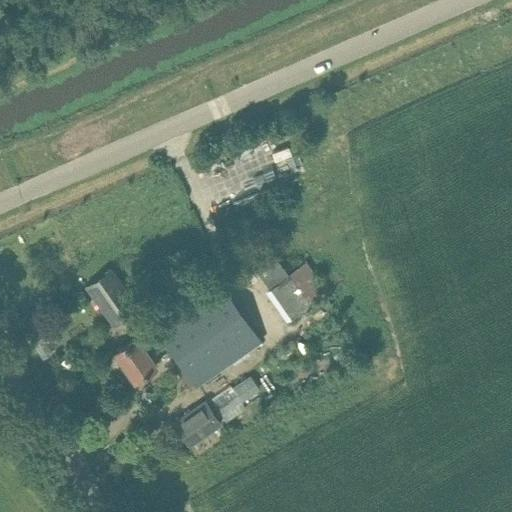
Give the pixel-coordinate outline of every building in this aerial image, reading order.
[(267,244),(247,257),(268,287),(264,291),(285,321),(326,292),(305,262),(288,274),(267,244)] [(111,268),(85,286),(112,326),(138,308),(111,268)] [(154,325),(166,343),(195,385),(260,340),(218,280),(154,325)] [(134,337),(114,351),(134,381),(156,366),(148,355),(166,343),(154,325),(150,320),(131,333),(134,337)] [(229,384),(210,398),(225,420),(244,407),(241,403),(251,396),(241,382),(240,380),(231,387),(229,384)] [(206,400),(204,402),(173,423),(188,445),(221,422),(206,400)]
